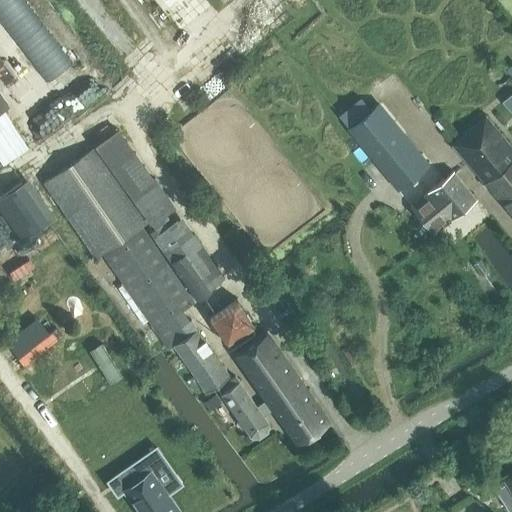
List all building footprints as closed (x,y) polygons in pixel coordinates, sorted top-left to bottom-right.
[(428,163),(379,103),(350,127),(398,187),(428,163)] [(511,146),(486,115),(453,144),(479,173),(483,178),(511,212),(511,146)] [(108,124),(87,138),(92,146),(95,143),(148,219),(154,228),(150,231),(154,236),(173,223),(167,214),(177,207),(155,176),(154,177),(119,127),(113,132),(108,124)] [(92,146),(44,179),(97,255),(103,251),(168,345),(172,343),(205,390),(215,384),(229,374),(196,327),(195,327),(182,308),(193,300),(140,224),(148,219),(95,143),(92,146)] [(421,215),(424,219),(435,232),(452,218),(477,198),(476,197),(476,198),(454,170),(442,179),(412,204),(421,215)] [(0,195),(0,205),(23,239),(31,233),(49,220),(31,194),(22,181),(0,195)] [(173,223),(154,236),(195,298),(226,277),(184,216),(173,223)] [(236,296),(208,315),(228,343),(256,324),(236,296)] [(267,331),(235,353),(266,398),(261,401),(267,410),(272,407),(296,441),(328,420),(267,331)] [(229,374),(215,384),(238,418),(236,419),(241,427),(244,425),(250,434),(259,435),(267,430),(268,421),(262,414),(267,410),(261,401),(256,405),(233,371),(229,374)] [(141,475),(129,482),(145,511),(178,511),(183,510),(168,482),(183,474),(166,444),(134,461),(141,475)]
